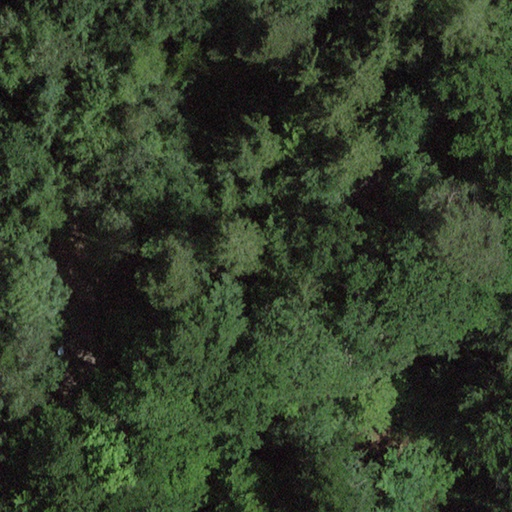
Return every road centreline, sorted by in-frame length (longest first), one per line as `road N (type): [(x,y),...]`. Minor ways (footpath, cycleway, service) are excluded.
road 1 (track): [(511,8),(437,101),(244,249),(97,344)]
road 2 (track): [(97,344),(0,462)]
